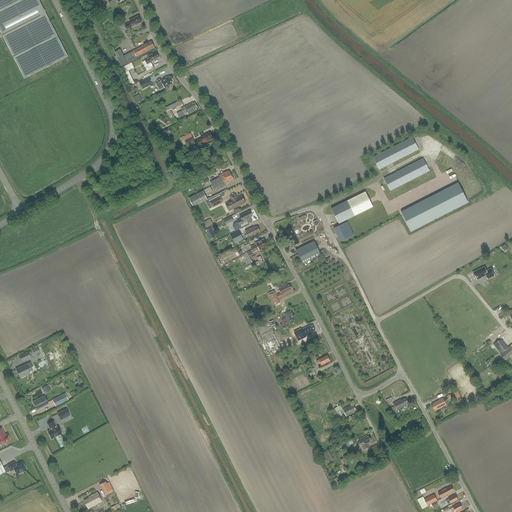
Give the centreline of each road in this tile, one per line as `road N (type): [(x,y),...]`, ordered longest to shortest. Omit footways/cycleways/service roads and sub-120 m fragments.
road 1 (residential): [(405,378),(355,393),(196,95),(163,57),(135,0)]
road 2 (unclassified): [(20,213),(98,164),(113,134),(110,108),(55,0)]
road 3 (unclassified): [(405,378),(376,320),(448,279),(464,278),(511,334)]
road 4 (unclassified): [(68,511),(0,376)]
road 5 (unclassified): [(476,511),(405,378)]
